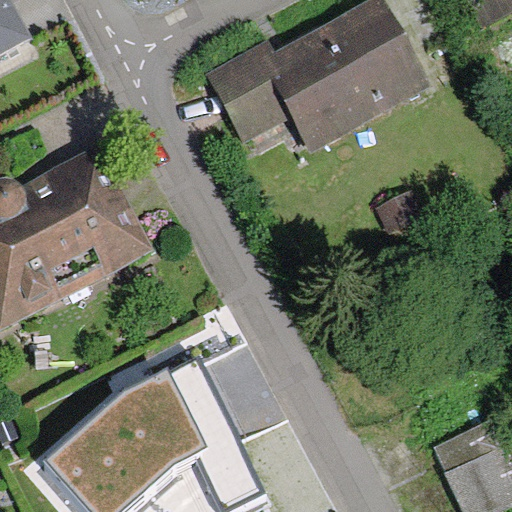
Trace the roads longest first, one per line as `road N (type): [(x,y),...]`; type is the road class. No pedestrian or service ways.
road 1 (residential): [(364,511),(127,63)]
road 2 (residential): [(127,63),(247,0)]
